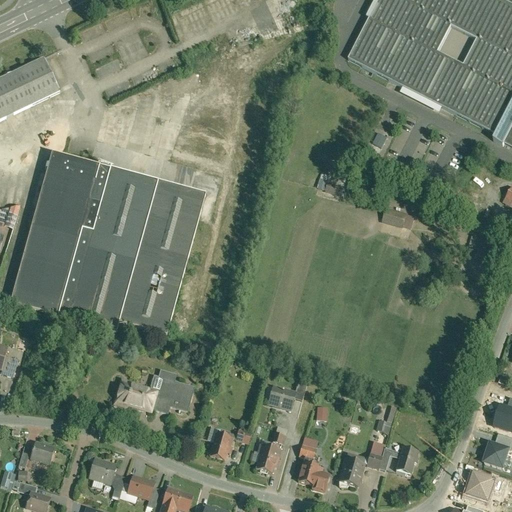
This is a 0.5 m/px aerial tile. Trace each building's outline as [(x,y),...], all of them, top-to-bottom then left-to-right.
[(511,110),(511,6),(500,0),(382,0),(350,61),(498,138),(511,110)] [(127,17),(115,20),(117,26),(128,23),(127,17)] [(141,57),(148,53),(139,33),(132,36),(141,57)] [(130,39),(121,43),(129,64),(138,61),(130,39)] [(0,121),(61,93),(46,60),(0,81),(0,121)] [(252,94),(252,98),(292,102),(293,90),(284,89),(285,82),(270,80),(269,88),(263,87),(262,95),(252,94)] [(174,97),(181,99),(185,85),(168,81),(164,99),(173,101),(174,97)] [(238,107),(247,108),(250,85),(240,84),(238,107)] [(209,114),(210,106),(190,104),(190,112),(209,114)] [(249,110),(248,118),(271,121),(272,113),(249,110)] [(511,110),(498,138),(495,142),(504,147),(505,144),(511,131),(511,110)] [(206,125),(207,116),(188,113),(186,128),(228,135),(229,128),(206,125)] [(246,123),(246,139),(268,139),(269,124),(246,123)] [(34,143),(55,136),(53,129),(32,136),(34,143)] [(177,145),(200,151),(202,142),(204,133),(185,129),(183,137),(179,136),(177,145)] [(207,135),(205,143),(228,149),(230,141),(207,135)] [(368,160),(377,164),(387,139),(378,136),(368,160)] [(245,139),(235,167),(257,174),(260,166),(259,165),(263,156),(262,155),(265,146),(245,139)] [(202,153),(220,159),(223,151),(204,145),(202,153)] [(206,198),(53,155),(11,306),(105,331),(117,335),(120,326),(167,339),(206,198)] [(320,189),(328,191),(330,183),(331,177),(324,176),(320,189)] [(328,191),(327,193),(344,197),(347,187),(343,186),(330,183),(328,191)] [(6,229),(14,232),(23,206),(0,211),(0,224),(6,227),(6,229)] [(387,216),(385,224),(404,230),(405,228),(407,223),(387,216)] [(407,223),(405,228),(412,231),(416,219),(409,216),(407,223)] [(495,238),(482,234),(479,246),(492,250),(495,238)] [(229,337),(230,327),(217,326),(217,321),(209,320),(208,335),(229,337)] [(20,335),(16,348),(26,351),(31,338),(20,335)] [(214,344),(201,340),(198,350),(198,353),(211,357),(214,344)] [(0,348),(0,374),(2,375),(7,358),(9,351),(0,348)] [(20,362),(7,358),(2,375),(14,379),(20,362)] [(178,376),(162,372),(160,378),(160,380),(164,381),(155,412),(170,417),(173,409),(189,414),(196,389),(176,384),(178,376)] [(511,379),(503,376),(500,383),(511,387),(511,379)] [(155,412),(164,381),(160,380),(160,378),(156,377),(151,393),(131,387),(132,383),(122,380),(114,408),(128,412),(129,410),(154,417),(155,412)] [(298,393),(296,401),(304,403),(308,388),(299,386),(297,392),(298,393)] [(269,408),(292,414),(296,401),(298,393),(297,392),(275,387),(269,408)] [(511,409),(501,406),(493,429),(511,435),(511,409)] [(330,409),(319,409),(319,423),(331,423),(330,409)] [(389,424),(381,422),(378,433),(386,435),(389,424)] [(217,435),(236,441),(237,441),(239,436),(213,429),(209,442),(215,444),(217,435)] [(277,436),(287,438),(289,431),(279,429),(277,436)] [(240,431),(239,436),(237,441),(237,443),(250,447),(254,435),(240,431)] [(236,441),(217,435),(215,444),(211,458),(226,462),(228,456),(231,457),(236,441)] [(277,435),(274,444),(285,448),(288,439),(287,438),(277,436),(277,435)] [(263,441),(262,447),(281,452),(284,453),(285,448),(274,444),(263,441)] [(56,448),(37,442),(32,457),(31,461),(32,462),(50,467),(56,448)] [(380,473),(381,472),(386,451),(387,448),(375,444),(370,462),(369,468),(368,470),(380,473)] [(510,451),(490,445),(483,466),(504,472),(510,451)] [(306,461),(315,463),(318,451),(303,446),(299,459),(306,461)] [(274,476),(281,452),(262,447),(257,463),(260,464),(257,472),(274,476)] [(421,455),(404,450),(402,456),(401,461),(397,474),(414,478),(421,455)] [(391,458),(401,461),(402,456),(386,451),(381,472),(387,473),(391,458)] [(31,461),(32,457),(25,455),(21,468),(30,471),(32,462),(31,461)] [(369,468),(370,462),(349,456),(347,462),(367,468),(369,468)] [(113,487),(117,474),(120,465),(97,458),(90,480),(113,487)] [(361,490),(367,468),(347,462),(346,462),(340,484),(361,490)] [(326,495),(331,477),(325,475),(326,471),(314,467),(305,465),(299,485),(315,490),(314,492),(326,495)] [(29,473),(20,472),(19,482),(28,482),(29,473)] [(16,478),(4,475),(2,482),(13,486),(16,478)] [(496,482),(474,475),(465,497),(489,505),(496,482)] [(123,493),(127,480),(118,477),(113,494),(122,497),(123,493)] [(157,484),(135,477),(133,482),(129,494),(129,496),(150,503),(151,503),(156,489),(157,484)] [(129,494),(133,482),(127,480),(123,493),(129,494)] [(32,493),(37,495),(39,490),(22,485),(20,493),(31,497),(32,493)] [(188,511),(194,496),(169,488),(163,506),(165,507),(163,511),(177,511),(180,511),(188,511)] [(162,491),(156,489),(151,503),(150,503),(149,507),(156,510),(162,491)] [(37,495),(32,493),(31,497),(26,511),(30,511),(48,511),(52,500),(37,495)]
